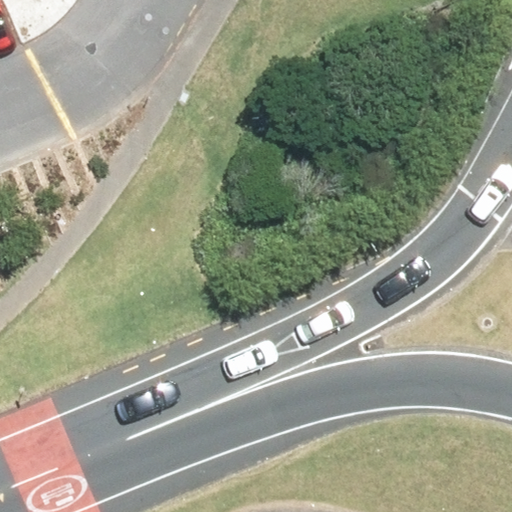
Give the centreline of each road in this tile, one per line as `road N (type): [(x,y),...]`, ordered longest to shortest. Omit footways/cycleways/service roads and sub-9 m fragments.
road 1 (tertiary): [(212,396),(398,286),(511,171)]
road 2 (tertiary): [(511,382),(407,373),(212,396)]
road 3 (tertiary): [(212,396),(0,484)]
